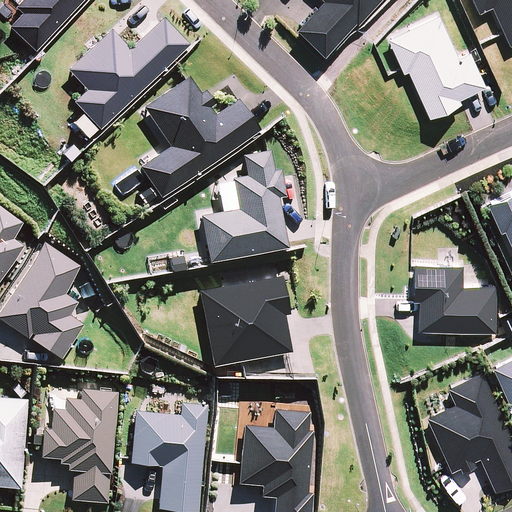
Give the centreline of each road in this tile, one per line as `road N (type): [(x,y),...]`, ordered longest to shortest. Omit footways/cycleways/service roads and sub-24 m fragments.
road 1 (residential): [(385,511),(347,323),(349,185)]
road 2 (residential): [(349,185),(308,92),(214,0)]
road 3 (residential): [(349,185),(391,184),(511,130)]
